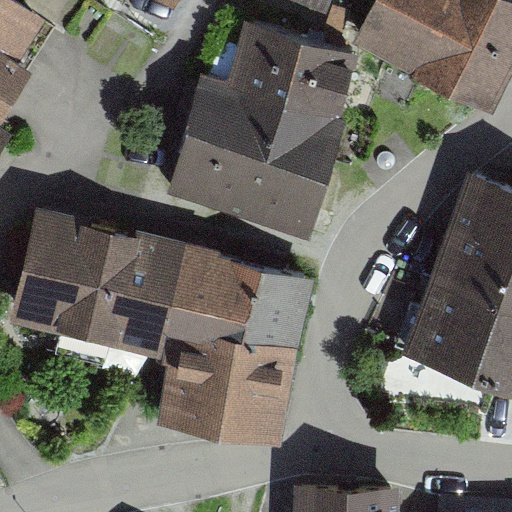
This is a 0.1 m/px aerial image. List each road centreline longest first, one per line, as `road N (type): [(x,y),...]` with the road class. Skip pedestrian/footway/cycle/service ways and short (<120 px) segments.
road 1 (residential): [(511,109),(397,213),(365,254),(330,360),(328,448)]
road 2 (residential): [(328,448),(28,511)]
road 3 (residential): [(511,469),(328,448)]
